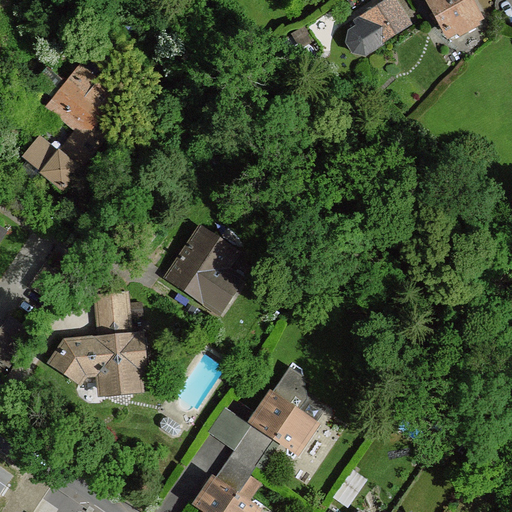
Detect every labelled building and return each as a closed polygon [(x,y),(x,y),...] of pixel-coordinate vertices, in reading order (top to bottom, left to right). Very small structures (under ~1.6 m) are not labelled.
[(406,23),(392,0),(363,19),(366,23),(351,32),(349,42),(355,54),(366,56),(380,47),(377,42),(406,23)] [(479,24),(466,0),(431,0),(449,32),(456,28),(460,35),(479,24)] [(100,53),(86,71),(98,81),(113,64),(100,53)] [(57,101),(70,86),(49,68),(37,84),(57,101)] [(40,140),(26,159),(65,191),(109,136),(97,125),(117,99),(100,84),(93,90),(77,77),(70,86),(57,101),(88,126),(61,157),(40,140)] [(237,256),(201,232),(171,276),(224,311),(245,281),(228,269),(237,256)] [(99,340),(133,337),(129,293),(95,295),(99,340)] [(27,346),(2,329),(0,331),(0,363),(10,370),(27,346)] [(143,336),(133,337),(99,340),(69,344),(54,363),(82,381),(87,374),(105,373),(108,394),(139,390),(138,370),(147,369),(143,336)] [(292,367),(273,394),(300,413),(310,399),(305,376),(292,367)] [(300,413),(273,394),(259,415),(253,424),(277,439),(299,454),(318,424),(300,413)] [(426,427),(408,416),(400,427),(418,439),(426,427)] [(253,424),(233,455),(256,470),(277,439),(253,424)] [(233,455),(216,479),(239,495),(256,470),(233,455)] [(0,475),(0,500),(12,484),(0,475)] [(48,488),(34,478),(20,497),(34,507),(48,488)] [(239,495),(216,479),(198,505),(208,511),(260,511),(261,510),(239,495)]
